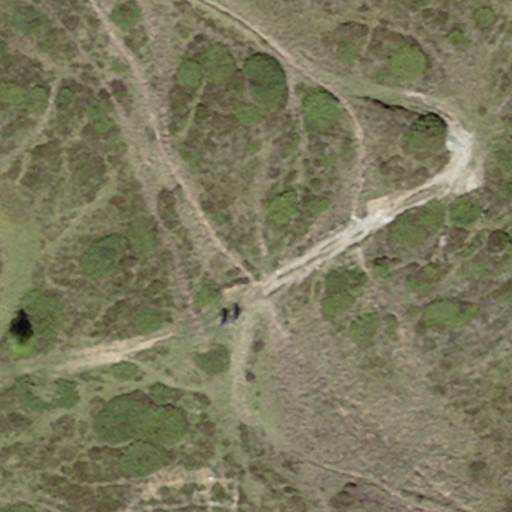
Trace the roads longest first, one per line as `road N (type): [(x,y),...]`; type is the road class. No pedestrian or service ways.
road 1 (track): [(279,288),(453,185),(429,134),(193,0)]
road 2 (track): [(0,374),(279,288)]
